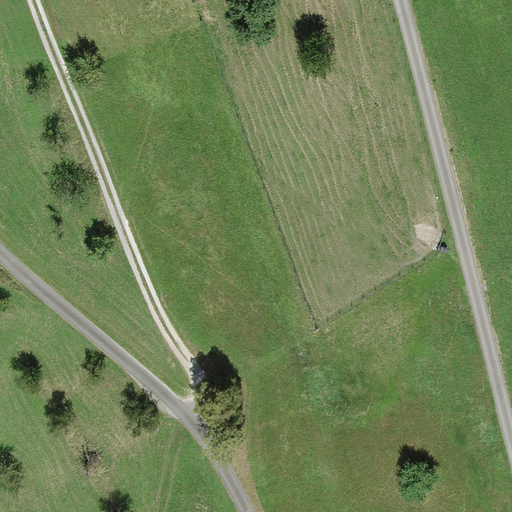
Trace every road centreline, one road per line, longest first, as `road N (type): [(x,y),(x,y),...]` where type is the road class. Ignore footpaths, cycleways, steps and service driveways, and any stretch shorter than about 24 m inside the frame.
road 1 (track): [(511,452),(397,0)]
road 2 (track): [(33,0),(132,261),(165,335),(201,387),(185,413)]
road 3 (track): [(0,258),(185,413),(244,511)]
